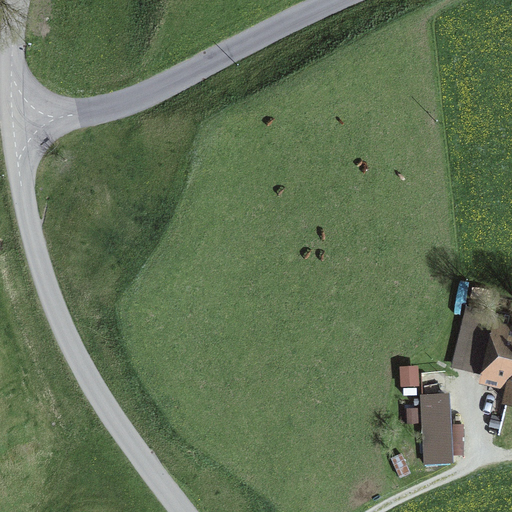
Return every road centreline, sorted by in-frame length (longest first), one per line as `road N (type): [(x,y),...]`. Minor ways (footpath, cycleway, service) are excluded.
road 1 (unclassified): [(183,511),(83,369),(57,313),(13,133)]
road 2 (unclassified): [(13,133),(133,99),(332,0)]
road 3 (unclassified): [(13,133),(18,0)]
